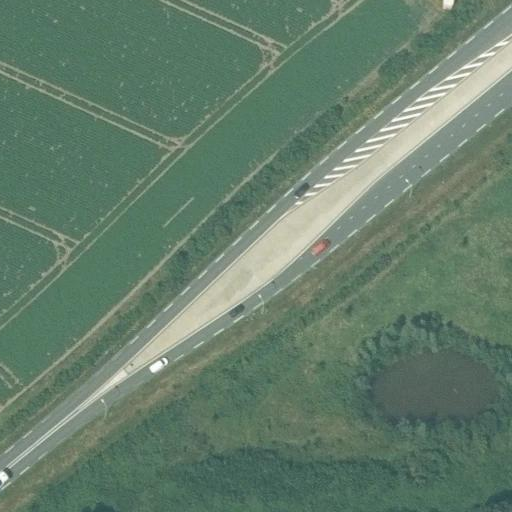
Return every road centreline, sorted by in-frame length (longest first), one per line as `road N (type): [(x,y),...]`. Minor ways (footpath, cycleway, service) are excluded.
road 1 (primary): [(511,23),(316,177),(24,453)]
road 2 (primary): [(24,453),(330,244),(511,86)]
